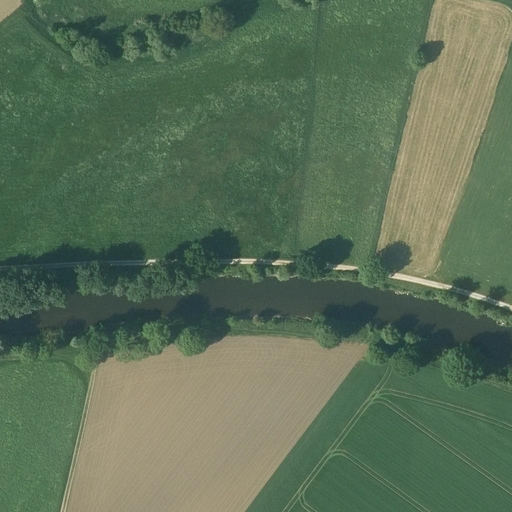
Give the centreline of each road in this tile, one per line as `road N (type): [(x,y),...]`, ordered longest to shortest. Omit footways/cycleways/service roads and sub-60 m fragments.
road 1 (track): [(0,269),(303,268),(386,277),(511,313)]
road 2 (track): [(511,398),(322,340),(196,341),(95,353)]
road 3 (track): [(64,511),(95,353)]
